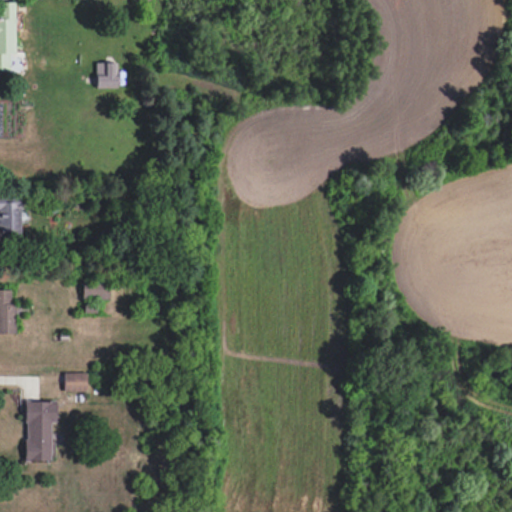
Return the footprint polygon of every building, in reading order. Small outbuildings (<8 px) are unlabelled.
[(14,53),(13,1),(0,0),(0,70),(8,70),(8,53),(14,53)] [(95,62),(95,88),(117,88),(116,62),(95,62)] [(18,194),(0,194),(0,236),(19,235),(18,194)] [(81,299),(107,299),(108,280),(81,280),(81,299)] [(0,332),(14,333),(14,302),(10,303),(10,290),(0,289),(0,332)] [(63,391),(85,391),(86,372),(63,372),(63,391)] [(50,423),(55,423),(55,401),(24,400),(23,460),(49,461),(50,423)]
